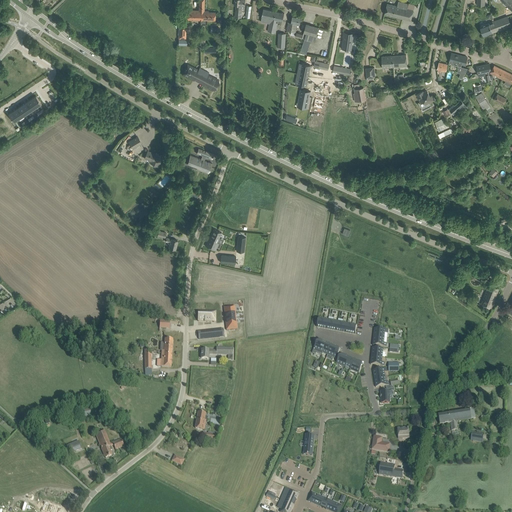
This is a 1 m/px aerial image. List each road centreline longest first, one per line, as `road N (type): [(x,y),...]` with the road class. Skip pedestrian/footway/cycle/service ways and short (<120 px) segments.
road 1 (secondary): [(511,255),(275,156),(69,41)]
road 2 (unclassified): [(511,272),(230,151)]
road 3 (unclassified): [(75,511),(166,429),(181,385),(185,330)]
road 4 (unclassified): [(185,330),(193,244),(230,151)]
road 5 (unclassified): [(230,151),(86,71)]
road 6 (residential): [(427,412),(511,279)]
road 7 (residential): [(298,511),(316,469),(323,416),(376,414)]
